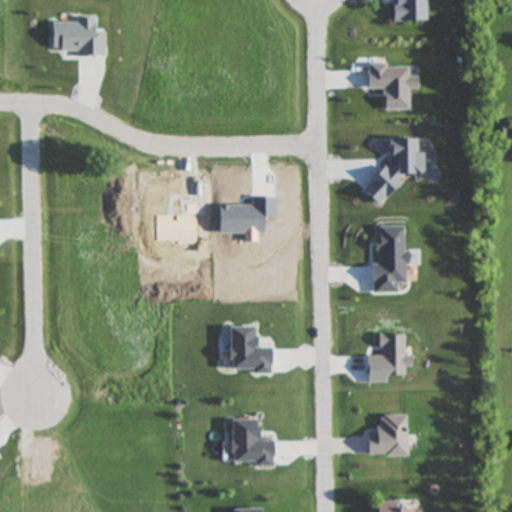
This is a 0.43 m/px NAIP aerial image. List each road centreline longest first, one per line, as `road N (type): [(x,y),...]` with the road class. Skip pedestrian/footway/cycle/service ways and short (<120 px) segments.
road 1 (residential): [(327,511),(320,0)]
road 2 (residential): [(320,151),(155,150),(58,106),(0,106)]
road 3 (residential): [(29,106),(35,409)]
